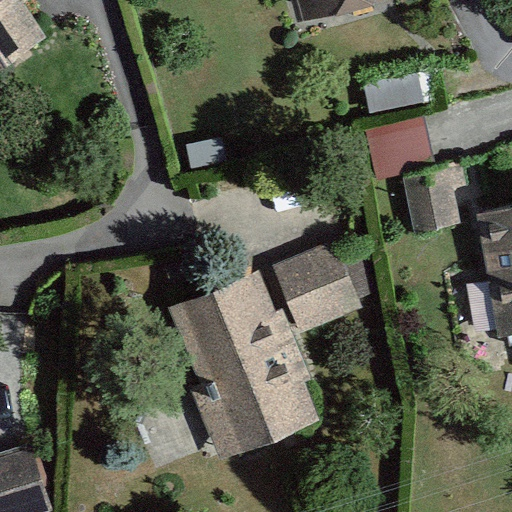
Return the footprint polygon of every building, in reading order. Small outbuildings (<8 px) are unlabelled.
[(0,0),(0,70),(45,44),(18,0),(0,0)] [(386,0),(282,0),(291,27),(386,0)] [(407,166),(418,222),(476,211),(466,155),(407,166)] [(511,337),(511,206),(468,218),(501,340),(511,337)] [(281,259),(304,318),(367,292),(339,236),(281,259)] [(316,425),(253,278),(163,316),(227,464),(316,425)] [(0,445),(0,511),(4,511),(57,499),(37,434),(0,445)]
